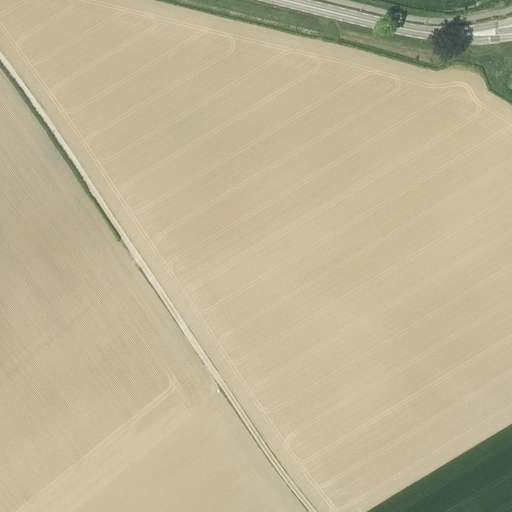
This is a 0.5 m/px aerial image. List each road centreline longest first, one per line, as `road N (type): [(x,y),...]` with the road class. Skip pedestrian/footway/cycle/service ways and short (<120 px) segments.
road 1 (track): [(0,58),(311,511)]
road 2 (secondary): [(511,29),(440,35),(281,0)]
